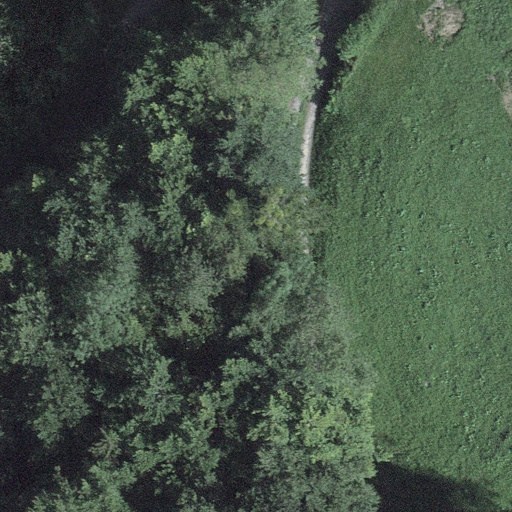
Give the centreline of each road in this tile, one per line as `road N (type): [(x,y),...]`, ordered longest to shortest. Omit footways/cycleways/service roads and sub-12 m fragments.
road 1 (track): [(353,511),(291,312),(283,141),(301,0)]
road 2 (track): [(134,0),(0,207)]
